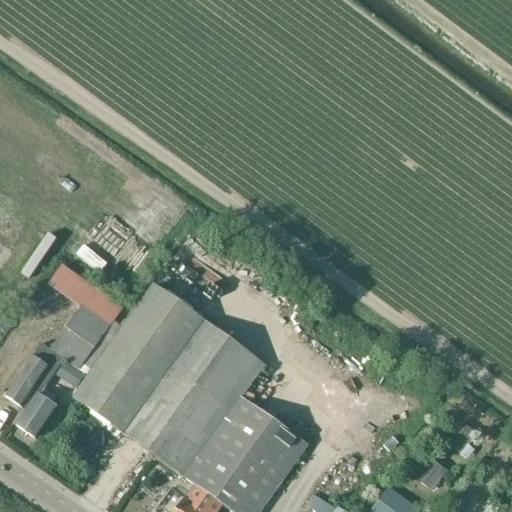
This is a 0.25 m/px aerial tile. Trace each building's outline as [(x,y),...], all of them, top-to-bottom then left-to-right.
[(42,345),(5,398),(27,412),(17,428),(35,440),(57,408),(53,406),(57,399),(45,390),(64,362),(79,373),(80,372),(88,377),(123,327),(115,322),(123,311),(96,290),(99,285),(91,279),(87,284),(63,266),(48,287),(80,310),(50,350),(42,345)] [(72,400),(193,487),(224,509),(228,511),(261,511),(308,447),(243,399),(267,367),(153,285),(123,327),(88,377),(72,400)] [(75,373),(68,384),(75,389),(83,378),(75,373)] [(460,423),(444,443),(461,456),(475,435),(460,423)] [(391,440),(383,448),(389,455),(398,446),(391,440)] [(511,456),(501,448),(489,463),(503,474),(511,460),(511,456)] [(448,473),(431,460),(416,481),(432,494),(448,473)] [(193,487),(175,511),(221,511),(224,509),(193,487)] [(389,489),(371,511),(416,511),(418,510),(389,489)] [(312,498),(306,508),(312,511),(333,511),(334,511),(312,498)]
